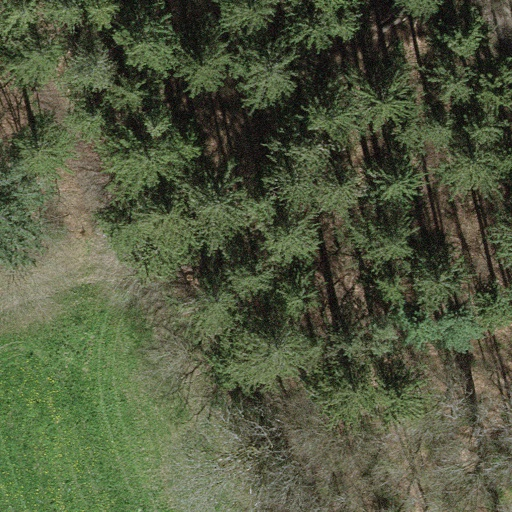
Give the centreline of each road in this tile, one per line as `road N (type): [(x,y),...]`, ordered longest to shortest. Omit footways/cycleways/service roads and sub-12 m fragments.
road 1 (track): [(7,0),(106,248)]
road 2 (track): [(0,302),(76,272),(106,248)]
